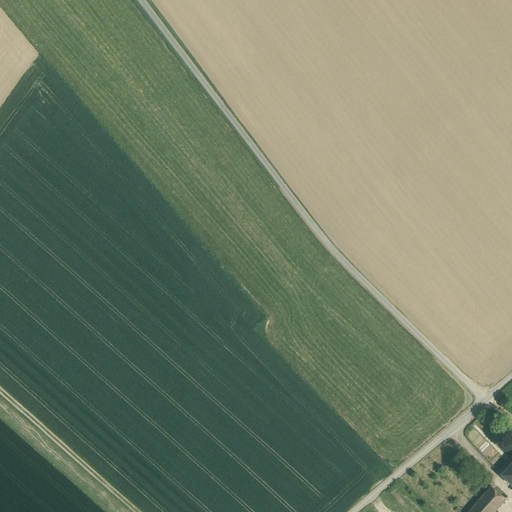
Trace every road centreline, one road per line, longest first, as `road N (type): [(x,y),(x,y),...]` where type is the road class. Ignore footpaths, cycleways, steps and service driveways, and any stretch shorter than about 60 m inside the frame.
road 1 (unclassified): [(484,400),(314,228),(142,0)]
road 2 (track): [(0,392),(136,511)]
road 3 (unclassified): [(484,400),(354,511)]
